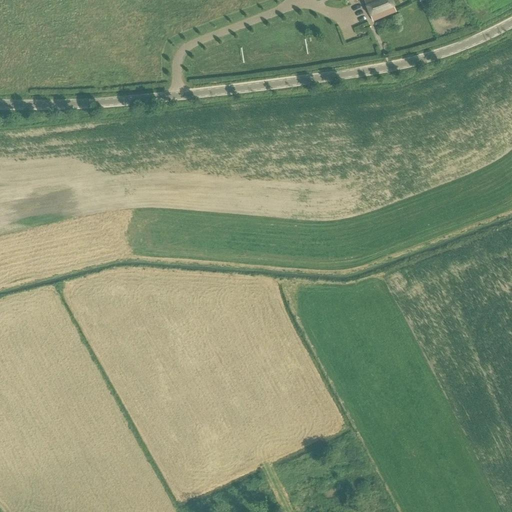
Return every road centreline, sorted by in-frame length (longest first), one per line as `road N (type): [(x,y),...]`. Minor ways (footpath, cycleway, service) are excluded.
road 1 (tertiary): [(511,23),(384,70),(116,104),(0,105)]
road 2 (unknown): [(164,98),(176,59),(201,34),(294,2),(349,14)]
